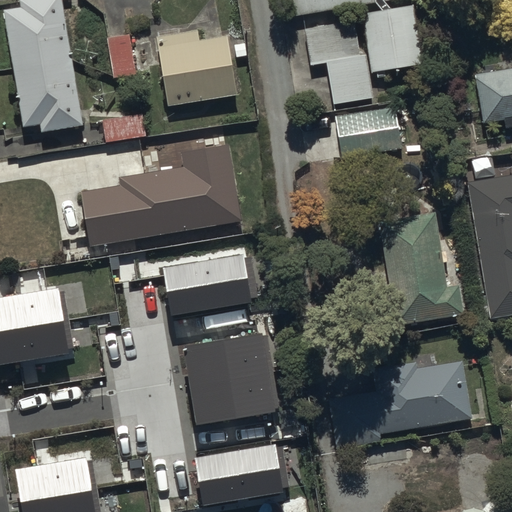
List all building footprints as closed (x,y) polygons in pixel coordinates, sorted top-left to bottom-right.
[(84,130),(61,0),(41,0),(2,7),(24,134),(41,131),(42,138),(84,130)] [(413,3),(412,0),(286,0),(290,23),(413,3)] [(511,11),(511,0),(484,0),(487,16),(511,11)] [(423,69),(412,10),(361,19),(368,57),(371,78),(423,69)] [(354,24),(304,31),(309,70),(327,67),(333,109),(374,103),(367,57),(359,58),(354,24)] [(197,25),(155,32),(167,106),(238,94),(228,34),(199,39),(197,25)] [(129,30),(105,34),(111,75),(154,68),(149,37),(130,40),(129,30)] [(511,72),(476,78),(483,127),(505,124),(507,134),(511,133),(511,72)] [(395,110),(333,121),(341,163),(403,152),(395,110)] [(142,117),(102,123),(106,148),(146,142),(142,117)] [(121,186),(81,193),(90,246),(243,221),(230,144),(181,152),(184,166),(119,177),(121,186)] [(511,178),(462,188),(485,301),(479,302),(483,321),(489,320),(491,326),(511,321),(511,178)] [(448,291),(435,214),(377,223),(395,332),(464,321),(459,289),(448,291)] [(243,254),(163,268),(171,316),(252,302),(243,254)] [(60,287),(0,297),(0,365),(71,354),(60,287)] [(265,332),(184,346),(197,425),(278,411),(265,332)] [(473,424),(462,365),(373,381),(376,396),(328,405),(337,452),(402,440),(401,437),(473,424)] [(276,444),(195,457),(203,505),(284,492),(276,444)] [(187,511),(177,455),(124,464),(126,474),(111,476),(117,511),(187,511)] [(96,511),(87,457),(15,469),(22,511),(96,511)]
